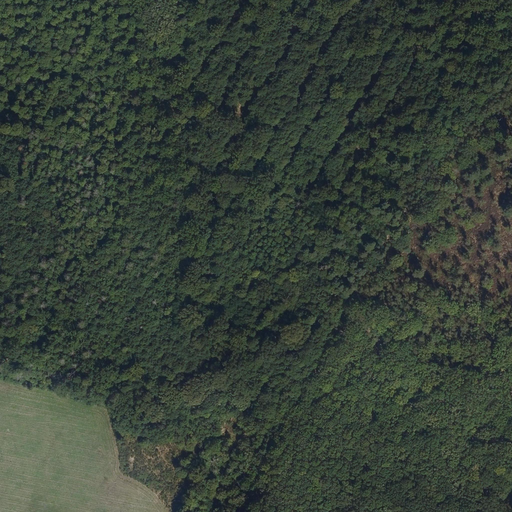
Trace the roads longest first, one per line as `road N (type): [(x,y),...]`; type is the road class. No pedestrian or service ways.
road 1 (track): [(511,74),(401,214),(255,441),(231,511)]
road 2 (track): [(148,142),(138,0)]
